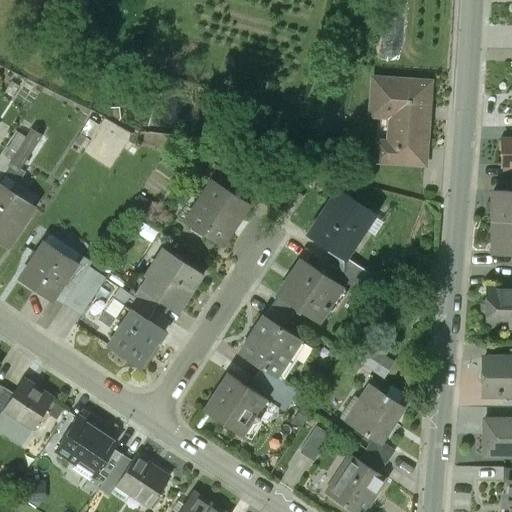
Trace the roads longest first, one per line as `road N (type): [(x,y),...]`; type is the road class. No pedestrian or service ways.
road 1 (tertiary): [(432,511),(471,0)]
road 2 (residential): [(149,419),(250,266),(256,244)]
road 3 (residential): [(149,419),(0,320)]
road 4 (residential): [(289,511),(149,419)]
